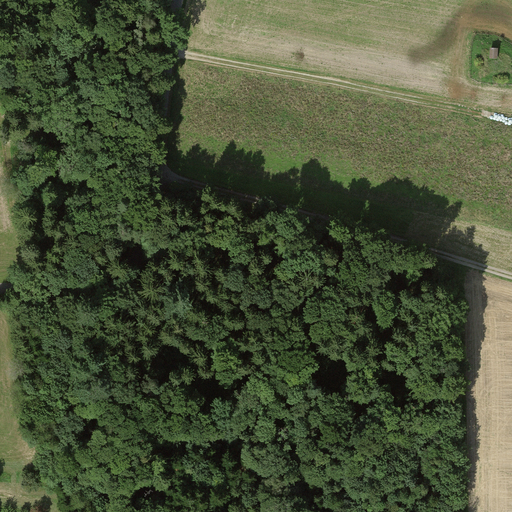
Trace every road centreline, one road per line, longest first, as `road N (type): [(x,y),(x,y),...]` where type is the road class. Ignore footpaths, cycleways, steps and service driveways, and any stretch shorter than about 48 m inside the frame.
road 1 (unclassified): [(179,0),(147,234),(131,268),(82,288),(0,289)]
road 2 (track): [(511,276),(156,173)]
